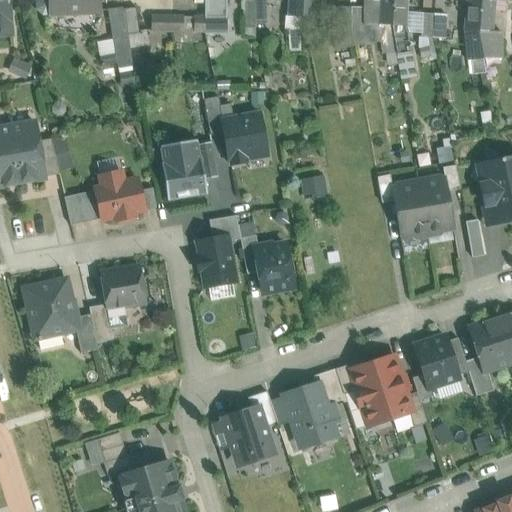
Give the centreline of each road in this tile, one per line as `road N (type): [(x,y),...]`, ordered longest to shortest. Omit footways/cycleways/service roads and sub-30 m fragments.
road 1 (residential): [(511,288),(192,389)]
road 2 (residential): [(16,264),(172,239),(192,389)]
road 3 (residential): [(192,389),(190,421),(216,511)]
